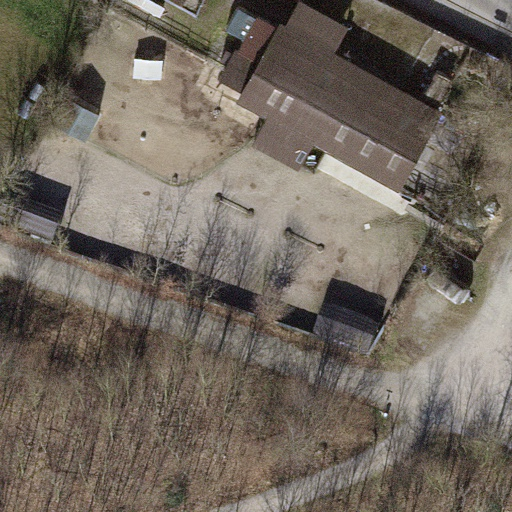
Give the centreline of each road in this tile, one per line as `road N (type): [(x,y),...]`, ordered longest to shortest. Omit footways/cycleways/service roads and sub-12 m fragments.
road 1 (track): [(511,422),(466,395),(340,377),(0,257)]
road 2 (track): [(511,279),(448,390),(405,436),(339,475),(240,511)]
